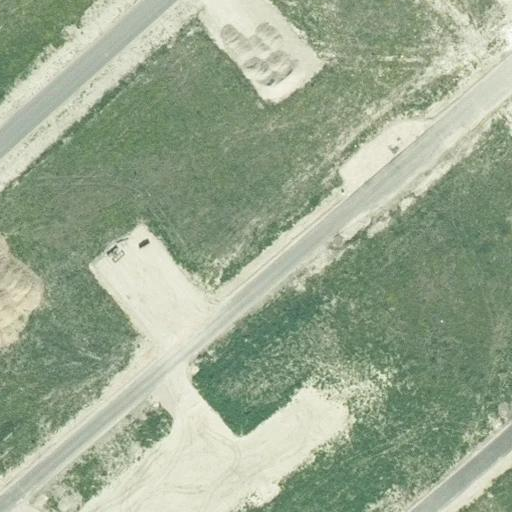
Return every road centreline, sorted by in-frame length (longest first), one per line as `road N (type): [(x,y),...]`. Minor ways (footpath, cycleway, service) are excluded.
road 1 (residential): [(511,56),(0,491)]
road 2 (residential): [(0,133),(157,0)]
